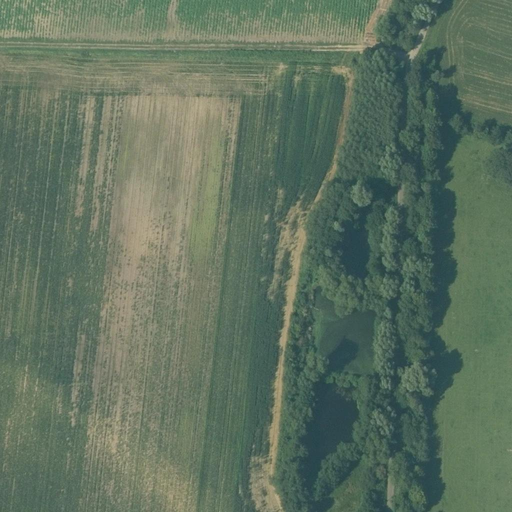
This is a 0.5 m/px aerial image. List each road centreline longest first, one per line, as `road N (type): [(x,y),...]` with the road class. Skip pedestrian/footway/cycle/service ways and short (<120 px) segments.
road 1 (unclassified): [(390,511),(408,69),(439,0)]
road 2 (track): [(412,58),(367,47),(0,47)]
